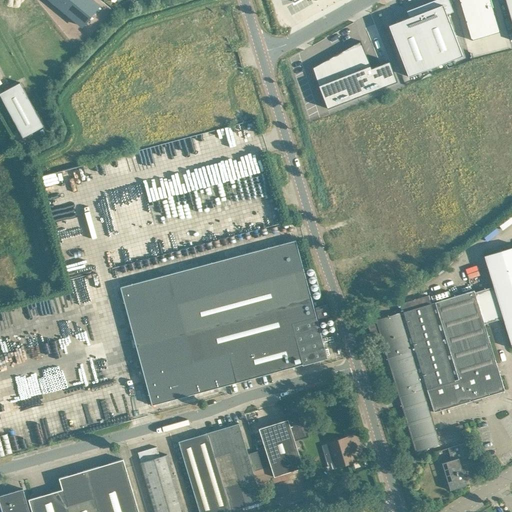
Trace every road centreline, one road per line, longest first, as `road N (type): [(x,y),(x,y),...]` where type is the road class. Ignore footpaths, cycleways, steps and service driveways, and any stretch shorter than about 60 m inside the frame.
road 1 (unclassified): [(0,471),(355,368)]
road 2 (secondary): [(355,368),(261,52)]
road 3 (secondary): [(399,511),(355,368)]
